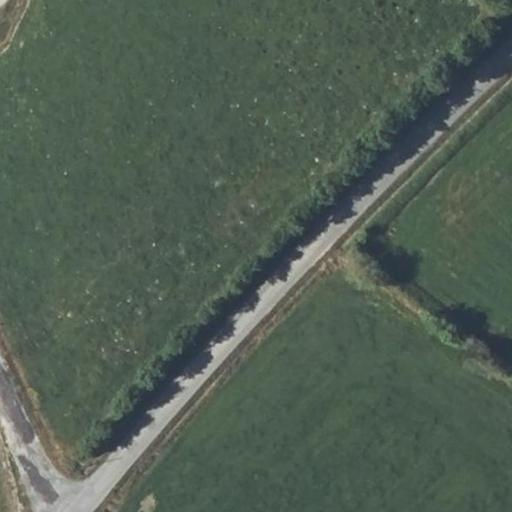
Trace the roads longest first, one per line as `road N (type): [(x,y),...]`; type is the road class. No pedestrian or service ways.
road 1 (unclassified): [(79,511),(310,258),(511,64)]
road 2 (track): [(63,511),(0,368)]
